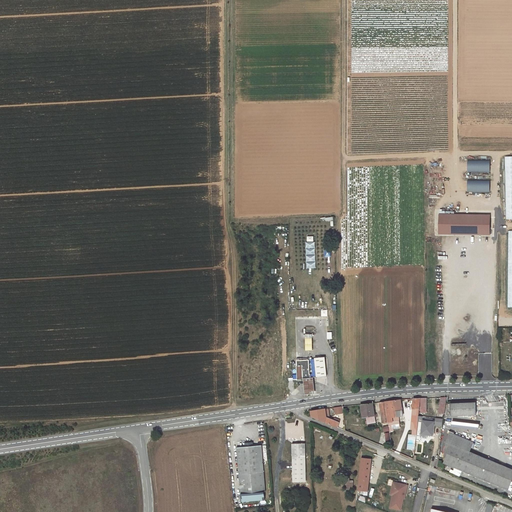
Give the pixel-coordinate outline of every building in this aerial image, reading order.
[(490,216),(439,215),(439,234),(490,235),(490,216)] [(301,352),(296,352),(297,365),(309,364),(308,353),(301,353),(301,352)] [(398,398),(384,400),(387,420),(397,419),(397,414),(400,414),(398,398)] [(387,420),(384,400),(378,400),(381,420),(387,420)] [(373,403),(361,405),(363,418),(366,417),(368,424),(376,422),(375,416),(375,415),(373,403)] [(475,403),(451,404),(451,416),(476,415),(475,403)] [(343,406),(334,408),(335,414),(344,413),(343,406)] [(312,417),(338,427),(339,422),(327,417),(326,409),(311,411),(312,417)] [(424,421),(423,421),(422,434),(434,434),(434,421),(432,421),(432,418),(424,419),(424,421)] [(445,462),(478,476),(483,457),(469,451),(473,443),(451,433),(447,442),(446,444),(445,456),(447,457),(445,462)] [(305,444),(293,444),(293,482),(305,482),(305,444)] [(262,446),(237,448),(241,502),(264,500),(264,491),(265,491),(262,446)] [(361,457),(358,490),(368,492),(372,459),(361,457)] [(511,469),(483,457),(478,476),(506,488),(511,473),(511,469)] [(353,482),(345,481),(344,491),(353,492),(353,482)] [(407,485),(396,483),(396,487),(392,486),(390,495),(393,495),(391,504),(392,504),(392,508),(401,510),(404,495),(405,495),(407,485)]
